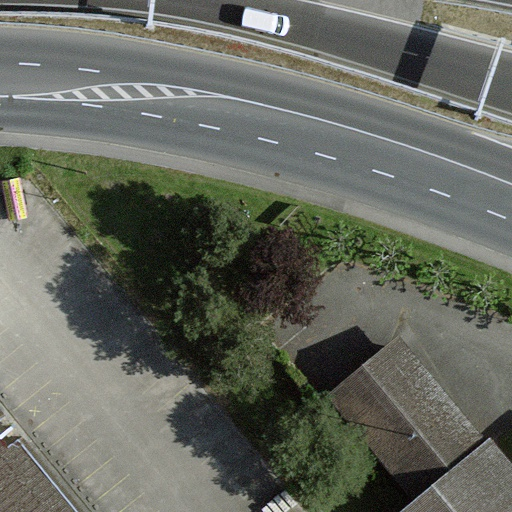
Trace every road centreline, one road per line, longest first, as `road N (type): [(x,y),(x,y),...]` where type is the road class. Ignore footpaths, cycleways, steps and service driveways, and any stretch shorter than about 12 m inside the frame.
road 1 (primary): [(0,80),(178,103),(323,138),(511,203)]
road 2 (motorway): [(200,0),(511,82)]
